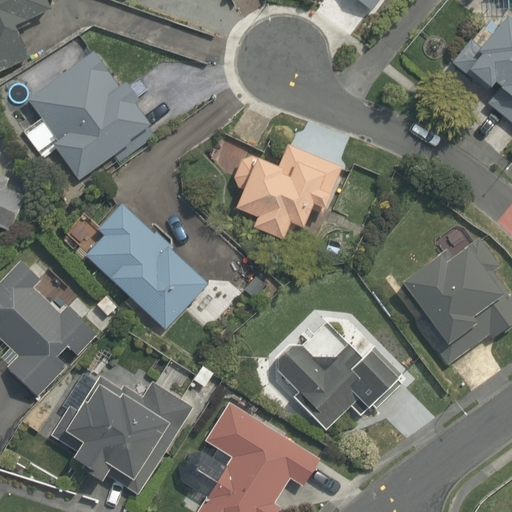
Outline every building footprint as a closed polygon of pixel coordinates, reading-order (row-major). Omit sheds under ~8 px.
[(0,0),(0,70),(30,58),(16,24),(52,9),(47,0),(0,0)] [(357,0),(372,10),(379,0),(357,0)] [(499,26),(491,21),(454,64),(492,90),(496,87),(501,90),(488,104),(511,123),(511,19),(509,17),(499,26)] [(94,52),(28,100),(41,117),(23,130),(42,156),(55,146),(80,180),(114,155),(118,161),(154,135),(147,125),(150,123),(135,102),(139,99),(127,82),(120,88),(94,52)] [(380,96),(372,114),(399,124),(406,106),(380,96)] [(341,167),(287,144),(278,167),(251,155),(241,161),(234,177),(238,187),(244,189),(236,207),(256,216),(253,225),(293,243),(300,225),(304,227),(314,202),(323,206),(341,167)] [(0,225),(9,229),(24,196),(5,188),(9,178),(0,174),(0,225)] [(165,328),(207,283),(170,248),(172,246),(155,231),(152,233),(121,204),(98,229),(105,235),(87,254),(165,328)] [(424,333),(447,359),(487,332),(495,335),(511,320),(511,292),(494,268),(501,262),(479,232),(469,239),(462,226),(453,225),(439,235),(440,246),(403,274),(398,267),(381,282),(424,333)] [(60,313),(32,287),(40,279),(22,262),(0,284),(0,338),(18,355),(7,366),(38,396),(67,366),(57,356),(68,345),(77,353),(96,334),(67,306),(60,313)] [(254,299),(266,286),(255,277),(244,289),(254,299)] [(107,315),(116,306),(106,295),(97,304),(107,315)] [(294,395),(325,429),(351,404),(361,414),(401,375),(373,346),(361,358),(347,344),(334,356),(312,356),(302,346),(289,346),(278,357),(277,370),(298,392),(294,395)] [(200,363),(190,379),(201,386),(211,371),(200,363)] [(192,406),(152,381),(142,396),(122,384),(120,388),(99,375),(77,411),(68,406),(51,434),(77,451),(73,457),(83,463),(81,466),(103,480),(107,474),(137,493),(192,406)] [(319,457),(230,403),(206,442),(231,457),(197,511),(277,511),(281,505),(274,501),(289,477),(302,485),(319,457)]
